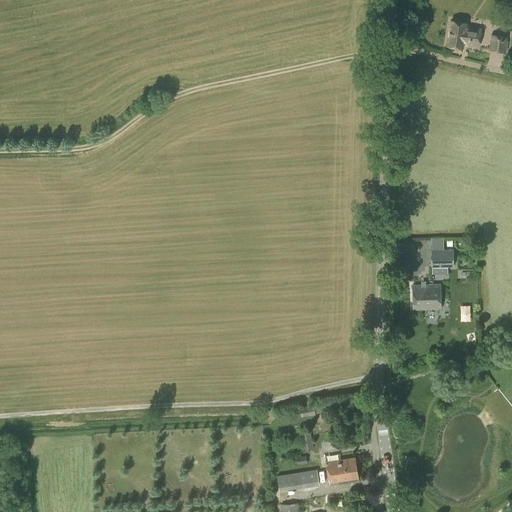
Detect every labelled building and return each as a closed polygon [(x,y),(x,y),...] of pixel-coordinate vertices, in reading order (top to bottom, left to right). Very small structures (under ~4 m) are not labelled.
[(478,47),(481,29),(466,27),(467,23),(451,20),(447,45),(462,47),(463,44),(478,47)] [(505,52),(507,37),(491,34),(489,49),(505,52)] [(432,267),(454,266),(453,249),(431,249),(432,267)] [(413,309),(441,308),(440,284),(413,285),(413,309)] [(302,417),(315,414),(313,404),(299,407),(302,417)] [(303,451),(313,449),(310,430),(300,432),(303,451)] [(297,465),(307,463),(306,455),(296,457),(297,465)] [(338,482),(358,480),(355,458),(326,462),(329,482),(338,481),(338,482)] [(279,491),(319,485),(317,469),(277,475),(279,491)] [(280,511),(299,511),(298,503),(280,504),(280,511)]
